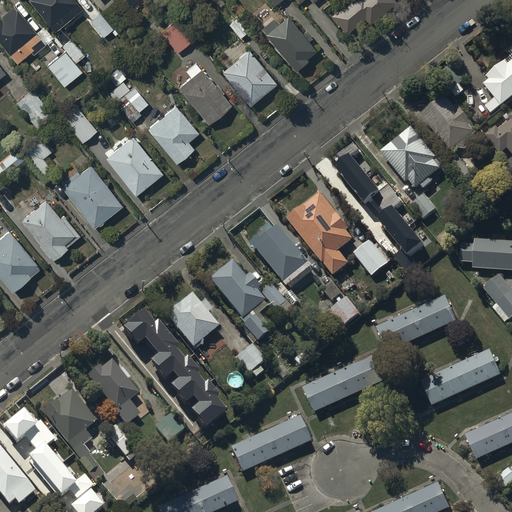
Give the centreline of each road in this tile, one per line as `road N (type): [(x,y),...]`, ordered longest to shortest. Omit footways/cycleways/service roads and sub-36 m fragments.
road 1 (residential): [(470,0),(0,374)]
road 2 (residential): [(489,511),(461,477),(426,455),(382,453),(340,470)]
